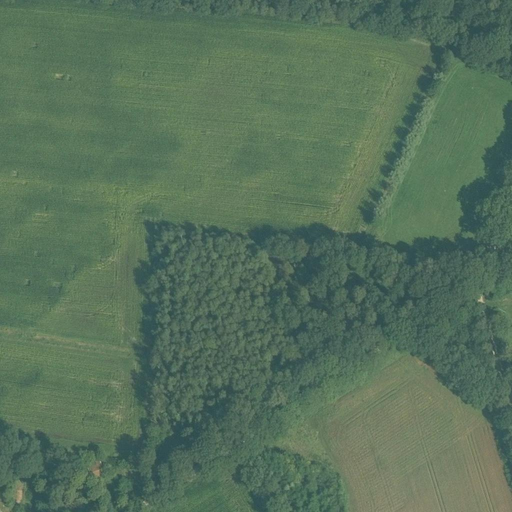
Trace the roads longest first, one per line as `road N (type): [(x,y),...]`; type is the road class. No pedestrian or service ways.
road 1 (track): [(129,511),(452,292),(476,285)]
road 2 (track): [(476,285),(511,409)]
